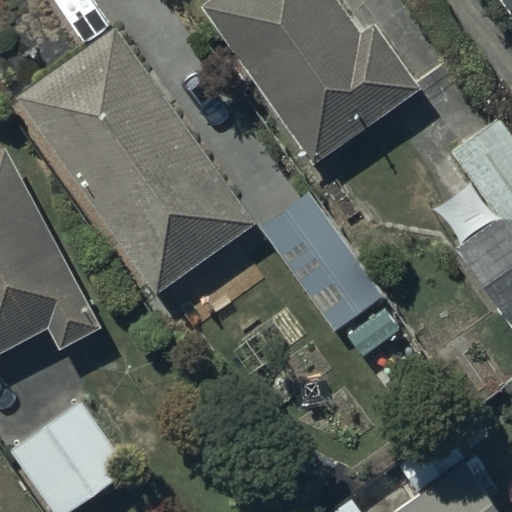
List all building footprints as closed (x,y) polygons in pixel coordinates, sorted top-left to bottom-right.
[(348,0),(207,0),(313,151),(422,75),(376,8),(361,19),(348,0)] [(256,216),(118,22),(19,94),(156,287),(256,216)] [(500,211),(460,238),(511,313),(511,122),(501,106),(452,139),(500,211)] [(8,134),(0,138),(0,338),(48,313),(61,337),(103,315),(8,134)] [(313,189),(264,222),(336,326),(362,308),(390,349),(413,333),(313,189)] [(130,459),(81,389),(10,439),(60,509),(130,459)] [(511,511),(466,447),(377,511),(511,511)]
